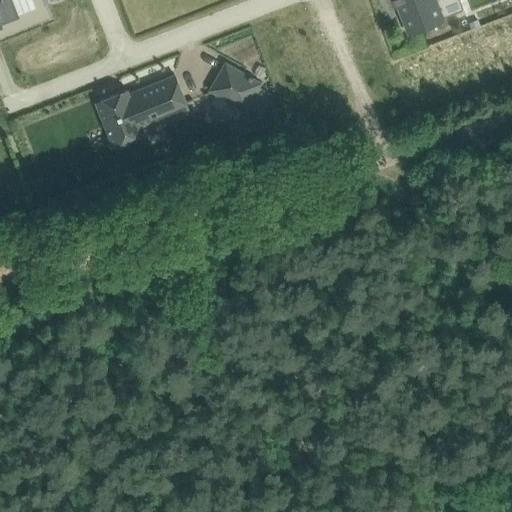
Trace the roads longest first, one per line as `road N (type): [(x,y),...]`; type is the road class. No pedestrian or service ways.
road 1 (track): [(0,291),(391,158)]
road 2 (residential): [(287,0),(124,61)]
road 3 (track): [(511,108),(391,158)]
